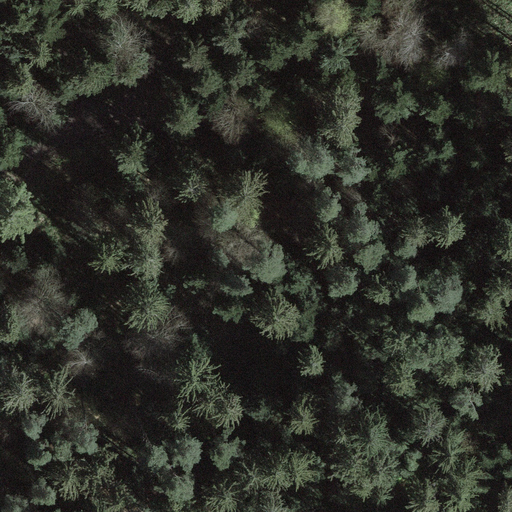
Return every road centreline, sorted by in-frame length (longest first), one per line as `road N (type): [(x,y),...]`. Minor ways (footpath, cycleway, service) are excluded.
road 1 (track): [(511,123),(141,118),(85,99),(64,107),(36,146),(0,163)]
road 2 (track): [(87,100),(163,64),(220,0)]
road 3 (track): [(27,0),(0,163)]
